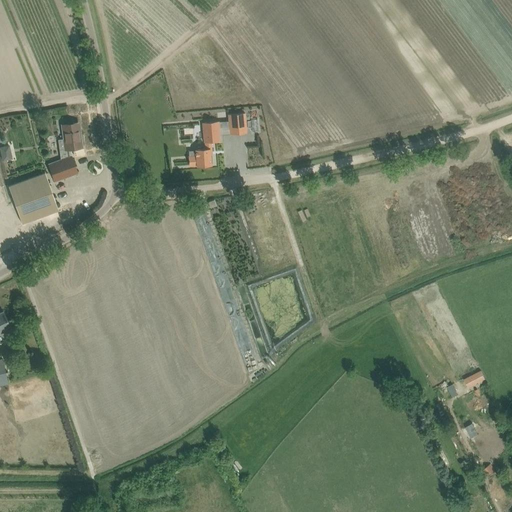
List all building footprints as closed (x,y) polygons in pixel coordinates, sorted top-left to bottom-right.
[(245,112),(228,114),(230,134),(247,132),(245,112)] [(203,143),(204,143),(205,149),(195,150),(195,155),(189,155),(189,166),(196,165),(211,164),(210,152),(212,152),(211,141),(220,141),(218,121),(201,122),(203,143)] [(78,122),(68,123),(62,124),(63,138),(58,139),(59,149),(61,159),(48,164),(54,179),(77,171),(71,156),(70,156),(69,149),(82,147),(81,135),(79,136),(78,122)] [(11,153),(1,155),(2,161),(13,158),(11,153)] [(8,185),(22,223),(58,210),(45,172),(8,185)] [(208,204),(195,208),(248,371),(262,367),(208,204)] [(56,232),(79,224),(74,210),(51,218),(56,232)] [(263,279),(250,239),(237,244),(240,252),(229,255),(230,258),(236,256),(246,285),(263,279)] [(95,243),(85,245),(90,263),(100,260),(95,243)] [(222,387),(232,384),(191,250),(179,254),(183,266),(174,269),(177,278),(183,276),(189,296),(184,298),(185,300),(182,301),(202,363),(214,400),(225,397),(222,387)] [(37,295),(49,292),(43,272),(31,276),(37,295)] [(278,336),(312,326),(296,275),(257,286),(275,346),(280,344),(278,336)] [(0,312),(0,332),(11,328),(7,320),(3,311),(0,312)] [(235,367),(240,381),(249,378),(244,364),(235,367)] [(477,372),(464,379),(468,387),(481,381),(477,372)] [(104,389),(122,452),(133,448),(116,386),(104,389)] [(72,391),(94,461),(104,458),(83,388),(72,391)] [(489,475),(495,470),(489,464),(483,469),(489,475)]
